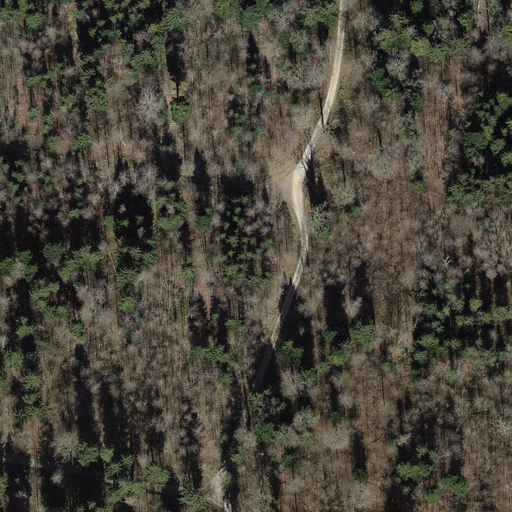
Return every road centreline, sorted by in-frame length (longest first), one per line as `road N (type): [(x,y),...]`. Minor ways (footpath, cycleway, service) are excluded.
road 1 (track): [(342,0),(326,112),(291,186),(302,261),(215,493),(232,511)]
road 2 (track): [(291,186),(164,177),(0,146)]
road 3 (track): [(215,493),(0,457)]
